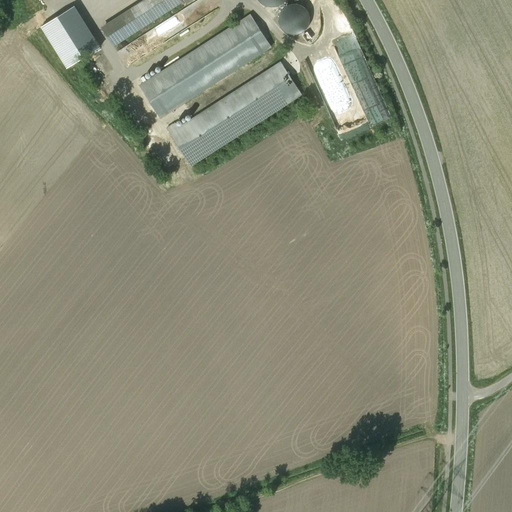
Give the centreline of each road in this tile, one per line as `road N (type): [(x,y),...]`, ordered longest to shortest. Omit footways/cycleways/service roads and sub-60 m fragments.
road 1 (tertiary): [(463,397),(460,309),(441,188),(411,94),(367,0)]
road 2 (track): [(221,511),(429,436),(460,432)]
